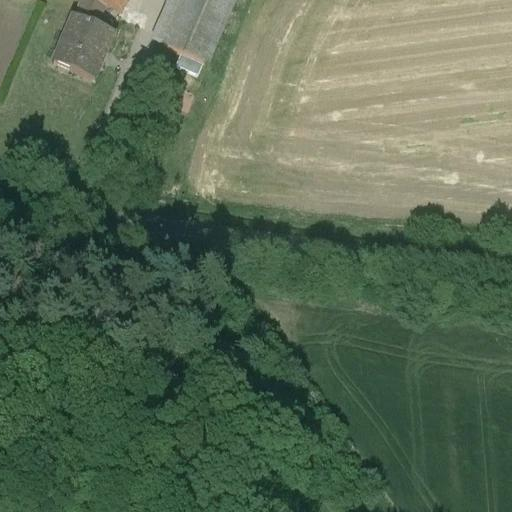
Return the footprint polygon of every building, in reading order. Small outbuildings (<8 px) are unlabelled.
[(125,0),(80,0),(82,1),(103,10),(119,16),(125,0)] [(181,0),(160,50),(206,70),(237,0),(181,0)] [(103,10),(82,1),(73,22),(94,31),(103,10)] [(73,22),(71,21),(52,67),(92,84),(112,38),(94,31),(73,22)] [(28,69),(0,120),(0,130),(35,149),(67,90),(28,69)]
